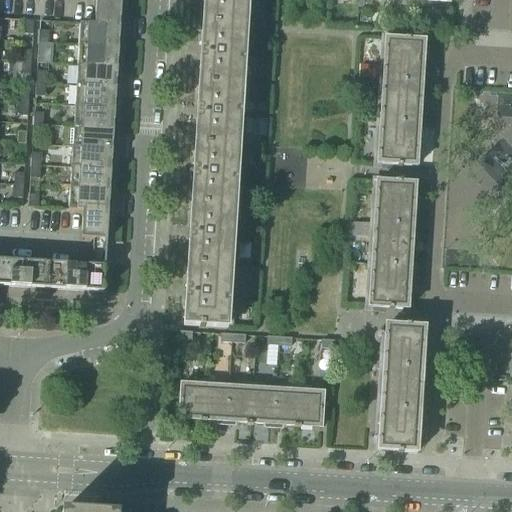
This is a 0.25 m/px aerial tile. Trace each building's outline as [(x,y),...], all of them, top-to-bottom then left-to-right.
[(105,0),(95,0),(94,26),(94,28),(119,29),(121,0),(119,0),(119,1),(105,0)] [(202,25),(245,28),(245,22),(246,0),(203,0),(202,0),(202,1),(202,2),(203,2),(202,25)] [(23,36),(32,36),(33,23),(23,23),(23,36)] [(79,27),(78,47),(118,50),(119,29),(94,28),(94,26),(79,25),(79,27)] [(198,86),(241,88),(243,58),(245,28),(202,25),(201,47),(200,50),(199,50),(199,52),(200,52),(200,56),(200,60),(199,60),(199,61),(198,62),(200,62),(198,86)] [(39,32),(38,45),(48,45),(48,33),(39,32)] [(423,43),(385,41),(384,63),(377,166),(416,168),(423,43)] [(48,45),(38,45),(37,57),(47,58),(48,45)] [(78,47),(77,68),(117,70),(118,50),(78,47)] [(22,51),(21,64),(31,65),(31,52),(22,51)] [(31,65),(21,64),(20,77),(30,77),(31,65)] [(77,68),(76,88),(115,90),(117,70),(77,68)] [(36,73),(35,85),(45,86),(46,73),(36,73)] [(45,86),(35,85),(35,98),(44,99),(45,86)] [(240,118),(241,88),(198,86),(197,107),(197,110),(196,110),(196,112),(197,112),(196,116),(196,120),(195,120),(195,121),(195,122),(196,122),(194,146),(238,148),(239,134),(239,125),(240,118)] [(76,88),(74,108),(114,111),(115,90),(76,88)] [(19,92),(18,105),(28,106),(29,93),(19,92)] [(28,106),(18,105),(18,117),(27,118),(28,106)] [(74,108),(73,129),(113,132),(114,111),(74,108)] [(34,114),(33,127),(43,127),(43,115),(34,114)] [(43,127),(33,127),(32,139),(42,140),(43,127)] [(63,149),(72,149),(112,152),(113,132),(73,129),(64,128),(63,149)] [(17,133),(16,146),(26,147),(26,134),(17,133)] [(26,147),(16,146),(15,159),(25,159),(26,147)] [(192,182),(191,207),(234,208),(236,178),(238,148),(194,146),(193,167),(193,171),(192,170),(192,172),(193,172),(192,176),(192,181),(191,181),(191,182),(192,182)] [(72,149),(71,170),(111,172),(112,152),(72,149)] [(31,155),(30,167),(40,168),(41,155),(31,155)] [(40,168),(30,167),(29,180),(39,180),(40,168)] [(71,170),(69,190),(109,193),(111,172),(71,170)] [(14,174),(13,187),(23,187),(24,175),(14,174)] [(415,186),(376,184),(375,202),(368,309),(407,311),(412,224),(415,186)] [(23,187),(13,187),(13,199),(22,200),(23,187)] [(68,212),(82,213),(82,211),(108,213),(109,193),(69,190),(68,211),(68,212)] [(28,209),(38,209),(38,196),(29,196),(28,209)] [(234,208),(191,207),(189,227),(189,230),(188,230),(188,232),(189,232),(189,237),(188,240),(187,241),(187,242),(188,242),(187,267),(231,269),(232,239),(234,208)] [(82,211),(82,213),(81,240),(105,241),(104,243),(106,243),(108,213),(82,211)] [(0,287),(20,289),(21,263),(0,262),(0,287)] [(20,289),(47,291),(49,265),(21,263),(20,289)] [(47,291),(74,293),(76,267),(49,265),(47,291)] [(76,267),(74,293),(103,294),(105,267),(103,267),(103,268),(76,267)] [(229,299),(231,269),(187,267),(186,287),(186,291),(184,290),(184,292),(185,292),(185,297),(185,301),(184,301),(184,302),(185,302),(183,327),(204,329),(227,330),(229,299)] [(384,354),(383,370),(381,397),(380,412),(378,440),(378,442),(378,453),(416,455),(419,414),(421,372),(424,331),(424,330),(406,329),(405,329),(385,328),(385,337),(384,354)] [(179,334),(178,350),(194,351),(194,345),(191,345),(191,334),(179,334)] [(220,344),(231,345),(231,337),(221,336),(220,344)] [(231,337),(231,345),(244,346),(245,337),(231,337)] [(267,339),(266,347),(277,348),(278,340),(267,339)] [(291,340),(278,340),(277,348),(290,349),(291,340)] [(321,342),(321,350),(333,351),(333,343),(321,342)] [(199,423),(203,424),(205,382),(193,382),(193,387),(181,386),(180,398),(179,420),(199,422),(199,423)] [(221,427),(226,427),(228,389),(216,388),(216,383),(205,382),(203,424),(206,424),(206,422),(221,423),(221,427)] [(246,426),(249,427),(252,385),(240,384),(240,390),(228,389),(226,427),(230,428),(231,424),(246,425),(246,426)] [(268,430),(273,430),(275,392),(263,391),(263,386),(252,385),(249,427),(253,427),(253,425),(268,426),(268,430)] [(275,392),(273,430),(277,430),(278,427),(293,427),(293,429),(296,429),(298,388),(287,387),(287,393),(275,392)] [(310,388),(298,388),(296,429),(299,430),(299,428),(320,429),(322,410),(322,395),(310,394),(310,388)]
